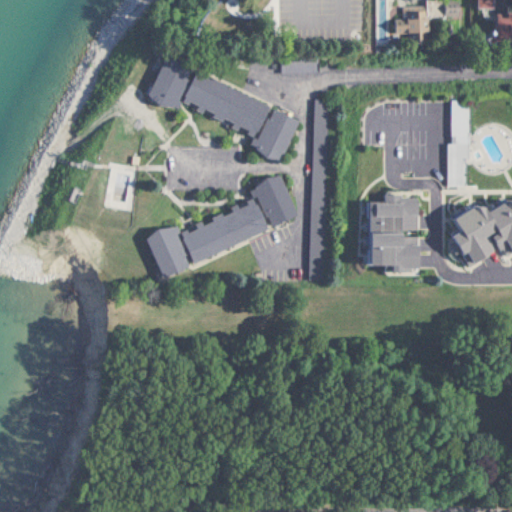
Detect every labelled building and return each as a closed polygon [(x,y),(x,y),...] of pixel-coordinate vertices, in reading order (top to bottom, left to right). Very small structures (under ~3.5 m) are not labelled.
[(457,16),(457,2),(423,3),(423,6),(396,7),(397,19),(387,19),(387,34),(404,34),(405,40),(422,40),(421,16),(457,16)] [(275,74),(313,73),(312,54),(274,55),(275,74)] [(260,104),(160,64),(150,60),(135,99),(156,107),(168,108),(170,103),(178,104),(216,121),(224,122),(224,128),(226,129),(245,136),(241,147),(272,160),(274,160),(289,120),(263,110),(256,126),(251,126),(260,104)] [(441,186),(460,186),(461,108),(450,108),(450,101),(445,101),(444,144),(441,144),(441,186)] [(290,218),(272,174),(240,187),(246,202),(170,233),(166,224),(135,236),(151,275),(290,218)] [(356,266),(355,233),(359,232),(358,202),(374,201),(373,194),(391,194),(391,198),(408,199),(410,229),(392,230),(392,237),(410,237),(409,269),(399,269),(399,272),(379,273),(379,265),(356,266)] [(438,219),(445,231),(437,235),(448,254),(453,253),(458,262),(455,263),(459,270),(464,271),(477,263),(475,259),(496,247),(500,252),(511,245),(511,210),(508,213),(502,201),(490,202),(472,213),(469,206),(457,207),(438,219)]
